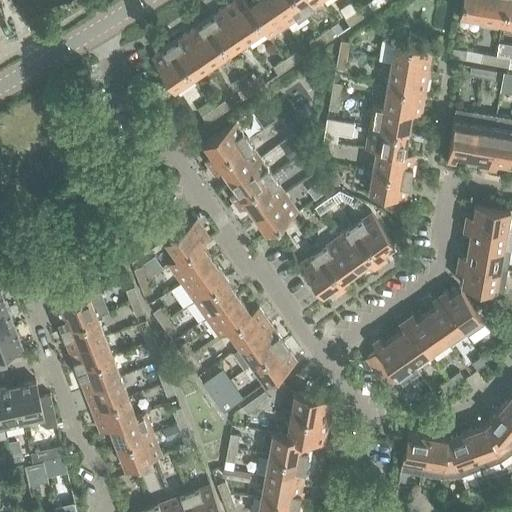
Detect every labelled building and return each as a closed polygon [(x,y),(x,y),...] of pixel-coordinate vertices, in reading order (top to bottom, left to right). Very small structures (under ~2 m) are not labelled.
[(247,0),(232,0),(223,6),(246,39),(264,27),(265,26),(248,2),(249,2),(247,0)] [(269,36),(288,23),(271,0),(251,0),(249,2),(248,2),(265,26),(264,27),(269,36)] [(298,0),(271,0),(288,23),(306,11),(298,0)] [(298,0),(306,11),(321,0),(298,0)] [(459,0),(458,13),(479,17),(481,0),(459,0)] [(481,0),(479,17),(501,21),(504,0),(481,0)] [(511,0),(504,0),(501,21),(511,22),(511,0)] [(366,2),(357,8),(362,15),(371,9),(366,2)] [(223,6),(206,19),(228,51),(246,39),(223,6)] [(348,25),(362,15),(357,8),(343,17),(348,25)] [(206,19),(188,31),(210,64),(228,51),(206,19)] [(331,26),(321,33),(326,40),(336,33),(331,26)] [(188,31),(170,43),(193,76),(210,64),(188,31)] [(313,49),(326,40),(321,33),(308,41),(313,49)] [(381,55),(391,56),(393,39),(384,38),(381,55)] [(341,39),(338,54),(347,55),(350,41),(341,39)] [(395,39),(391,63),(429,69),(433,46),(395,39)] [(350,41),(348,51),(356,52),(358,43),(350,41)] [(174,88),(193,76),(170,43),(152,56),(174,88)] [(451,55),(465,58),(466,49),(452,46),(451,55)] [(295,51),(286,57),(291,64),(300,58),(295,51)] [(480,61),(494,63),(496,53),(482,51),(480,61)] [(510,56),(496,53),(494,63),(508,65),(510,56)] [(345,68),(347,55),(338,54),(336,66),(345,68)] [(277,74),(291,64),(286,57),(272,67),(277,74)] [(391,63),(387,83),(426,90),(429,69),(391,63)] [(469,74),(480,76),(482,67),(470,65),(469,74)] [(496,70),(482,67),(480,76),(494,79),(496,70)] [(242,73),(231,81),(237,89),(248,82),(242,73)] [(259,75),(249,82),(254,89),(264,83),(259,75)] [(333,81),(331,95),(340,97),(343,83),(333,81)] [(241,99),(254,89),(249,82),(236,91),(241,99)] [(422,112),(426,90),(387,83),(384,103),(384,104),(412,109),(412,110),(422,112)] [(338,110),(340,97),(331,95),(329,108),(338,110)] [(226,98),(214,106),(219,114),(231,105),(226,98)] [(267,98),(255,106),(262,115),(260,127),(261,128),(279,116),(267,98)] [(373,101),(369,124),(408,131),(412,110),(412,109),(384,104),(384,103),(373,101)] [(208,122),(219,114),(214,106),(202,114),(208,122)] [(455,153),(467,155),(474,110),(454,107),(445,160),(454,161),(455,153)] [(477,165),(486,166),(495,114),(474,110),(467,155),(479,157),(477,165)] [(511,116),(495,114),(486,166),(495,168),(496,160),(507,162),(511,134),(511,116)] [(326,117),(323,139),(331,141),(334,141),(336,131),(350,133),(352,121),(326,117)] [(205,159),(209,165),(248,138),(235,120),(203,143),(211,154),(205,159)] [(366,146),(376,148),(376,147),(405,151),(408,131),(369,124),(366,146)] [(221,168),(229,179),(261,157),(248,138),(209,165),(214,172),(221,168)] [(323,139),(320,152),(329,154),(331,141),(323,139)] [(294,140),(282,148),(289,158),(301,150),(294,140)] [(415,152),(405,151),(376,147),(376,148),(372,168),(411,174),(415,152)] [(230,194),(234,201),(273,174),(261,157),(229,179),(236,190),(230,194)] [(334,184),(342,178),(334,167),(326,173),(334,184)] [(407,197),(411,174),(372,168),(369,190),(407,197)] [(246,203),(253,214),(285,192),(273,174),(234,201),(239,208),(246,203)] [(322,193),(330,187),(321,176),(314,181),(322,193)] [(298,210),(285,192),(253,214),(266,232),(298,210)] [(331,193),(314,206),(319,214),(337,201),(331,193)] [(463,212),(461,221),(511,230),(511,226),(511,207),(473,201),(471,214),(463,212)] [(371,211),(352,224),(380,262),(387,257),(382,251),(394,243),(371,211)] [(164,239),(176,256),(177,257),(201,241),(201,242),(210,236),(196,216),(164,239)] [(508,249),(511,230),(461,221),(460,230),(468,231),(466,242),(508,249)] [(0,265),(27,253),(0,224),(0,265)] [(373,267),(380,262),(352,224),(335,236),(357,269),(368,261),(373,267)] [(397,227),(391,232),(396,239),(402,234),(397,227)] [(347,276),(357,269),(335,236),(317,249),(344,287),(351,282),(347,276)] [(168,262),(181,281),(213,258),(201,242),(201,241),(177,257),(176,256),(168,262)] [(456,252),(455,261),(505,270),(508,249),(466,242),(464,254),(456,252)] [(338,292),(344,287),(317,249),(299,262),(322,294),(333,286),(338,292)] [(181,281),(194,299),(226,276),(213,258),(181,281)] [(505,270),(455,261),(453,269),(461,270),(459,282),(502,289),(505,270)] [(134,267),(139,280),(149,277),(144,264),(134,267)] [(194,299),(206,316),(238,294),(226,276),(194,299)] [(153,289),(149,277),(139,280),(144,293),(153,289)] [(126,288),(131,301),(139,298),(134,285),(126,288)] [(443,287),(436,292),(461,327),(459,328),(465,336),(481,324),(476,316),(478,315),(458,287),(448,294),(443,287)] [(434,304),(424,311),(445,339),(459,328),(461,327),(436,292),(429,297),(434,304)] [(52,306),(60,327),(97,314),(89,293),(52,306)] [(220,335),(228,329),(227,328),(251,312),(250,311),(238,294),(206,316),(220,335)] [(145,312),(139,298),(131,301),(136,315),(145,312)] [(0,308),(0,330),(15,325),(8,305),(0,308)] [(153,311),(160,322),(168,317),(160,305),(153,311)] [(258,305),(250,311),(251,312),(227,328),(228,329),(239,345),(271,323),(258,305)] [(410,310),(403,316),(428,351),(445,339),(424,311),(415,317),(410,310)] [(60,327),(68,348),(105,334),(97,314),(60,327)] [(401,327),(391,334),(412,362),(428,351),(403,316),(396,321),(401,327)] [(176,328),(168,317),(160,322),(168,333),(176,328)] [(239,345),(252,363),(284,340),(271,323),(239,345)] [(0,352),(23,344),(15,325),(0,330),(0,352)] [(141,329),(147,343),(155,340),(150,326),(141,329)] [(68,348),(76,369),(113,356),(105,334),(68,348)] [(395,375),(412,362),(391,334),(382,340),(377,334),(370,340),(376,349),(365,357),(379,376),(390,368),(395,375)] [(159,352),(155,340),(147,343),(151,355),(159,352)] [(297,359),(284,340),(252,363),(265,382),(297,359)] [(177,346),(186,358),(194,352),(186,341),(177,346)] [(491,347),(481,354),(485,361),(496,354),(491,347)] [(201,363),(194,352),(186,358),(194,369),(201,364),(201,363)] [(475,369),(485,361),(481,354),(470,362),(475,369)] [(76,369),(83,387),(120,374),(113,356),(76,369)] [(156,369),(161,381),(170,378),(165,365),(156,369)] [(457,371),(447,378),(452,385),(462,377),(457,371)] [(83,387),(91,408),(128,394),(120,374),(83,387)] [(202,381),(210,392),(218,387),(210,376),(202,381)] [(35,378),(14,383),(22,420),(37,417),(38,419),(39,421),(45,425),(47,425),(56,423),(49,392),(39,394),(35,378)] [(175,391),(170,378),(161,381),(167,394),(175,391)] [(441,392),(452,385),(447,378),(436,385),(441,392)] [(14,383),(0,386),(0,415),(2,425),(22,420),(14,383)] [(226,399),(218,387),(210,392),(218,404),(226,399)] [(425,404),(436,396),(431,389),(420,397),(425,404)] [(511,389),(510,391),(496,407),(511,420),(511,389)] [(264,390),(253,398),(258,406),(270,398),(264,390)] [(294,391),(289,413),(328,420),(332,398),(294,391)] [(99,429),(108,426),(108,424),(135,414),(135,413),(128,394),(91,408),(99,429)] [(247,414),(258,406),(253,398),(242,406),(247,414)] [(172,409),(176,421),(185,418),(180,406),(172,409)] [(511,420),(496,407),(483,423),(511,447),(511,420)] [(144,409),(135,413),(135,414),(108,424),(108,426),(115,444),(152,430),(144,409)] [(324,442),(328,420),(289,413),(286,433),(285,434),(310,439),(310,440),(324,442)] [(190,432),(185,418),(176,421),(182,435),(190,432)] [(511,447),(483,423),(466,429),(479,467),(498,460),(511,450),(511,447)] [(399,469),(419,472),(426,432),(406,429),(399,469)] [(461,474),(479,467),(466,429),(446,436),(460,474),(461,474)] [(160,451),(152,430),(115,444),(123,465),(160,451)] [(229,430),(226,446),(236,448),(239,432),(229,430)] [(271,430),(267,454),(306,461),(310,440),(310,439),(285,434),(286,433),(271,430)] [(440,476),(460,474),(446,436),(426,432),(419,472),(440,476)] [(61,443),(43,447),(46,457),(63,453),(61,443)] [(224,458),(234,460),(236,448),(226,446),(224,458)] [(20,449),(8,451),(10,459),(22,457),(20,449)] [(8,451),(0,453),(0,461),(10,459),(8,451)] [(267,454),(263,475),(302,482),(306,461),(267,454)] [(223,467),(221,475),(256,482),(257,473),(232,468),(223,467)] [(263,475),(259,496),(298,503),(302,482),(263,475)] [(221,496),(231,492),(226,479),(216,483),(221,496)] [(220,511),(208,481),(187,489),(196,511),(220,511)] [(196,511),(187,489),(167,496),(173,511),(196,511)] [(231,492),(221,496),(226,509),(236,505),(231,492)] [(173,511),(167,496),(147,504),(150,511),(173,511)] [(295,511),(298,503),(259,496),(255,511),(295,511)]
